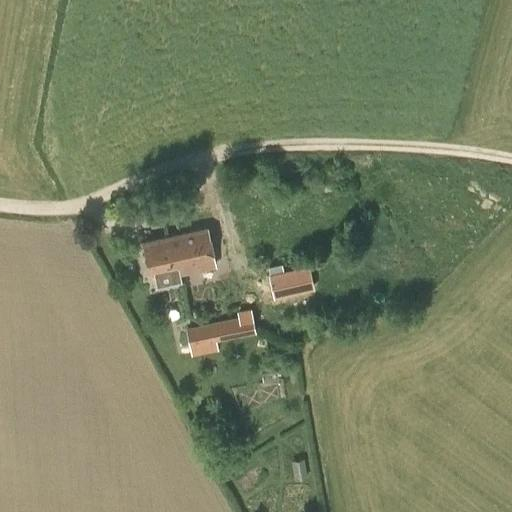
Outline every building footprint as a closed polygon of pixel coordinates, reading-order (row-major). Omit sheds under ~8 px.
[(207,227),(167,236),(175,273),(215,265),(207,227)] [(173,268),(175,273),(167,236),(143,241),(150,273),(173,268)] [(281,287),(282,293),(313,286),(309,267),(270,275),(273,289),(281,287)] [(208,350),(207,341),(253,332),(249,311),(237,314),(238,318),(187,328),(191,353),(208,350)] [(291,460),(294,479),(306,477),(303,458),(291,460)]
